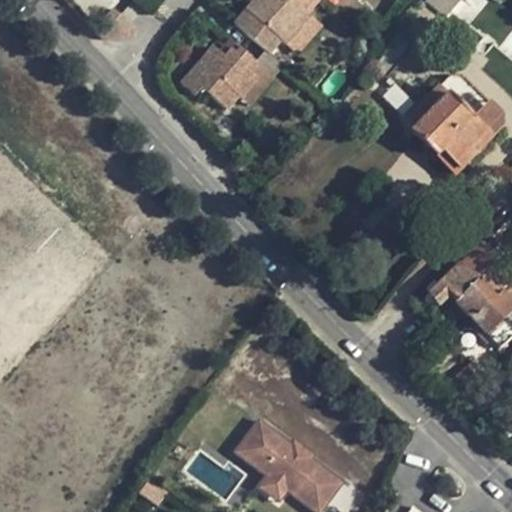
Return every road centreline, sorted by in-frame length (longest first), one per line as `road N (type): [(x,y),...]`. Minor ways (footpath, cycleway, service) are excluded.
road 1 (secondary): [(106,83),(511,495)]
road 2 (unknown): [(329,315),(416,195)]
